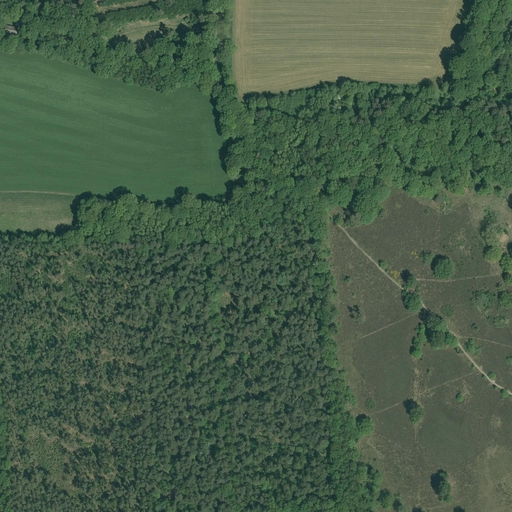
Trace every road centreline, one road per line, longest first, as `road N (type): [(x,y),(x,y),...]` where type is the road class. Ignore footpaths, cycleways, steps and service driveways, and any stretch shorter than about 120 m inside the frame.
road 1 (track): [(126,241),(221,240),(311,193),(410,126),(444,114),(473,119),(511,175)]
road 2 (track): [(0,244),(126,241)]
